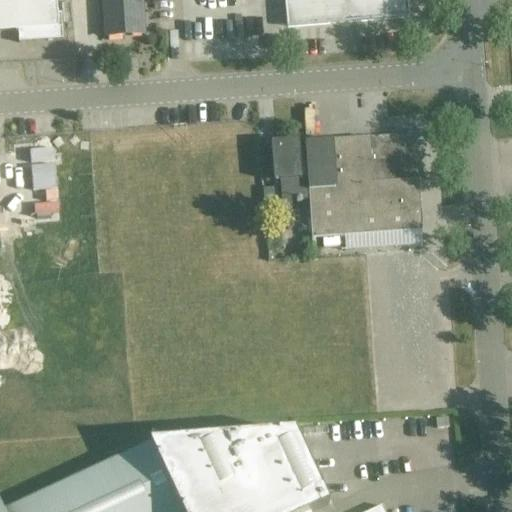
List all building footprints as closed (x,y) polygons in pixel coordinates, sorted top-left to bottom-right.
[(55,0),(0,0),(0,32),(18,32),(19,44),(62,40),(60,15),(57,15),(55,0)] [(140,0),(102,0),(105,38),(124,37),(124,34),(143,33),(140,0)] [(284,0),(287,28),(409,18),(407,0),(284,0)] [(418,182),(414,182),(411,140),(370,143),(369,139),(305,143),(306,159),(309,201),(312,239),(422,232),(418,182)] [(299,142),(271,144),(274,182),(280,182),(281,203),(309,201),(306,159),(300,159),(299,142)] [(175,218),(191,237),(211,221),(195,201),(175,218)] [(383,511),(382,507),(371,511),(317,511),(329,506),(295,434),(149,445),(5,511),(3,511),(0,505),(0,511),(383,511)]
